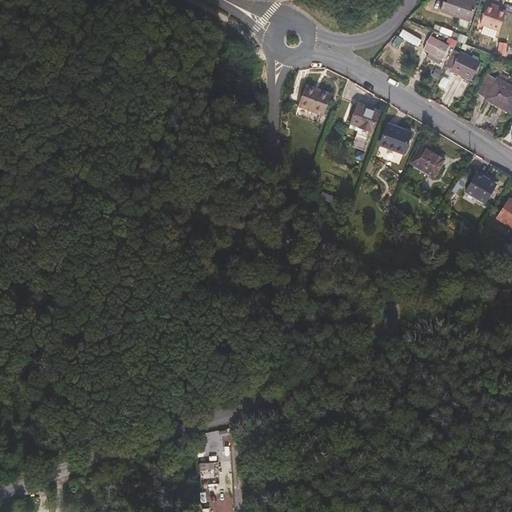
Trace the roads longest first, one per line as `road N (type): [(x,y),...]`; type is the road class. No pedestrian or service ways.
road 1 (unclassified): [(0,494),(242,413),(400,329),(404,314),(395,296),(300,207),(274,163),(271,110),(287,53)]
road 2 (residential): [(304,48),(361,71),(511,166)]
